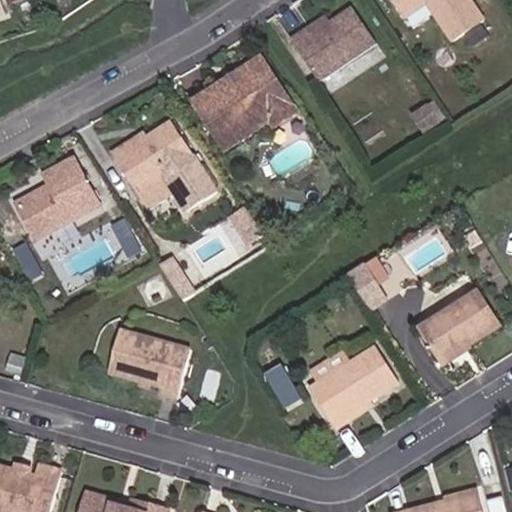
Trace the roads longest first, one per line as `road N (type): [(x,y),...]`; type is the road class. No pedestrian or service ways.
road 1 (residential): [(0,406),(343,499),(511,390)]
road 2 (residential): [(248,0),(0,153)]
